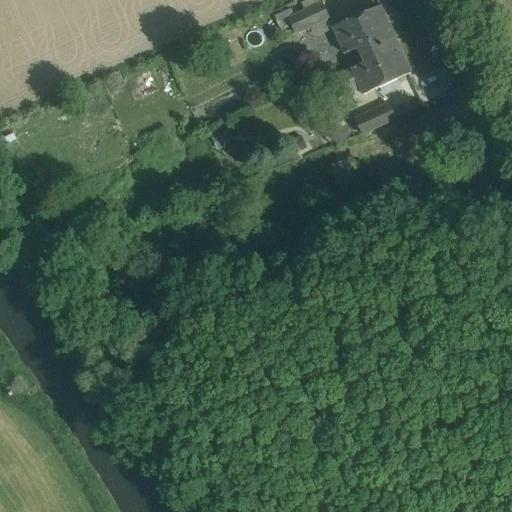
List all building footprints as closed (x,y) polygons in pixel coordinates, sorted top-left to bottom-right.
[(293,18),(289,20),(291,26),(295,34),(328,20),(321,5),(293,18)] [(410,74),(380,8),(332,29),(344,55),(357,49),(364,64),(351,70),(329,80),(338,98),(359,88),(363,96),(410,74)] [(289,20),(293,18),(291,13),(270,22),(276,33),(291,26),(289,20)] [(280,63),(269,68),(280,88),(291,82),(280,63)] [(320,84),(297,93),(301,103),(324,93),(320,84)] [(395,120),(388,105),(355,121),(362,135),(395,120)] [(217,151),(234,144),(227,128),(210,135),(217,151)]
